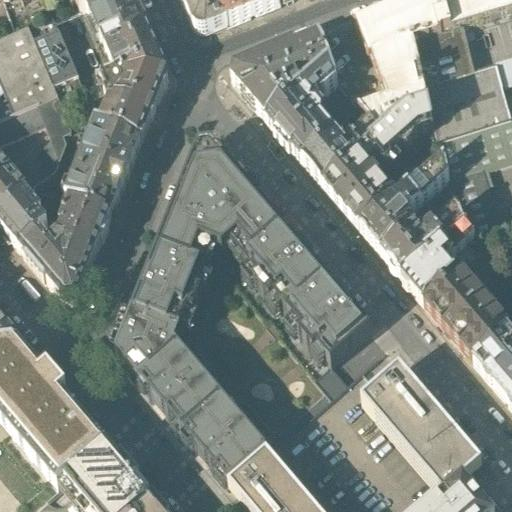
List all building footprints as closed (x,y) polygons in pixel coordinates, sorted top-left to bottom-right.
[(74,0),(80,14),(87,11),(114,0),(74,0)] [(131,0),(114,0),(87,11),(117,80),(159,64),(131,0)] [(226,29),(214,0),(178,0),(191,27),(210,35),(226,29)] [(277,9),(273,0),(214,0),(226,29),(277,9)] [(273,0),(277,9),(300,0),(273,0)] [(439,147),(511,126),(502,95),(511,91),(511,64),(495,69),(496,72),(475,78),(463,33),(511,19),(511,0),(422,0),(355,27),(368,64),(371,63),(382,95),(386,104),(358,114),(370,128),(381,140),(405,120),(428,114),(433,136),(436,147),(439,147)] [(54,24),(27,35),(56,103),(57,103),(58,104),(82,94),(54,24)] [(0,46),(0,88),(14,120),(36,111),(56,103),(27,35),(16,40),(0,46)] [(331,72),(319,41),(235,74),(232,86),(267,127),(301,98),(295,84),(310,78),(315,86),(331,72)] [(107,113),(99,130),(141,146),(154,114),(167,82),(159,64),(117,80),(100,87),(107,113)] [(267,127),(303,169),(333,143),(320,127),(320,121),(315,116),(309,116),(309,115),(310,110),(324,99),(325,100),(337,89),(331,72),(315,86),(301,98),(267,127)] [(350,96),(355,111),(380,103),(375,87),(350,96)] [(0,88),(0,126),(14,120),(0,88)] [(56,103),(36,111),(44,131),(50,145),(57,164),(58,167),(65,150),(62,142),(70,139),(58,104),(57,103),(56,103)] [(0,126),(0,148),(44,131),(36,111),(14,120),(0,126)] [(405,120),(381,140),(382,142),(357,163),(367,174),(380,163),(384,169),(402,155),(404,158),(416,148),(414,145),(420,139),(433,136),(428,114),(405,120)] [(511,125),(511,126),(439,147),(444,166),(449,185),(450,190),(458,214),(464,232),(475,245),(477,245),(501,235),(482,176),(511,167),(511,125)] [(303,169),(322,193),(357,163),(382,142),(381,140),(370,128),(345,149),(344,148),(340,148),(339,149),(334,143),(333,143),(303,169)] [(64,203),(71,207),(110,222),(126,185),(141,146),(99,130),(94,129),(64,203)] [(50,145),(41,153),(45,162),(42,166),(49,173),(57,164),(50,145)] [(198,154),(157,257),(206,276),(213,256),(222,260),(230,253),(246,273),(287,240),(212,152),(198,154)] [(367,174),(357,163),(322,193),(361,237),(396,207),(367,174)] [(444,166),(396,207),(361,237),(381,261),(413,234),(401,220),(409,213),(413,218),(422,210),(421,209),(449,185),(444,166)] [(0,221),(25,200),(27,198),(0,167),(0,221)] [(0,221),(0,231),(19,254),(32,243),(36,243),(39,240),(48,233),(40,224),(43,221),(25,200),(0,221)] [(102,242),(110,222),(71,207),(61,232),(63,232),(58,243),(63,247),(96,260),(102,242)] [(381,261),(402,286),(464,232),(458,214),(433,235),(432,234),(426,240),(425,241),(425,245),(427,248),(425,248),(413,234),(381,261)] [(424,311),(457,283),(446,270),(475,245),(464,232),(402,286),(424,311)] [(90,277),(96,260),(63,247),(58,243),(49,251),(39,240),(36,243),(32,243),(19,254),(66,309),(79,308),(87,283),(90,277)] [(331,291),(287,240),(246,273),(257,285),(253,288),(269,308),(274,304),(291,325),(331,291)] [(157,257),(133,317),(181,338),(189,318),(193,319),(202,297),(198,295),(206,276),(157,257)] [(472,369),(505,341),(508,339),(464,287),(467,284),(477,288),(498,270),(487,258),(457,283),(424,311),(472,369)] [(371,339),(331,291),(291,325),(300,337),(297,340),(313,359),(317,355),(330,371),(331,372),(332,371),(371,339)] [(116,361),(146,396),(185,362),(175,351),(181,338),(133,317),(116,361)] [(0,351),(15,349),(19,347),(0,325),(0,351)] [(472,369),(511,415),(511,348),(505,341),(472,369)] [(64,487),(107,451),(63,399),(66,396),(57,385),(48,374),(44,377),(19,347),(15,349),(0,351),(0,424),(4,429),(57,493),(64,487)] [(146,396),(184,441),(223,407),(208,389),(212,386),(196,367),(192,370),(185,362),(146,396)] [(331,372),(330,371),(315,384),(331,403),(347,390),(339,381),(332,371),(331,372)] [(462,489),(488,468),(477,454),(470,459),(400,376),(361,408),(444,505),(462,489)] [(184,441),(228,493),(266,460),(272,456),(239,418),(235,421),(223,407),(184,441)] [(158,511),(146,497),(119,465),(107,451),(64,487),(76,501),(81,508),(85,511),(158,511)] [(235,502),(232,505),(237,511),(310,511),(266,460),(228,493),(235,502)] [(435,511),(482,511),(476,505),(462,489),(444,505),(435,511)]
